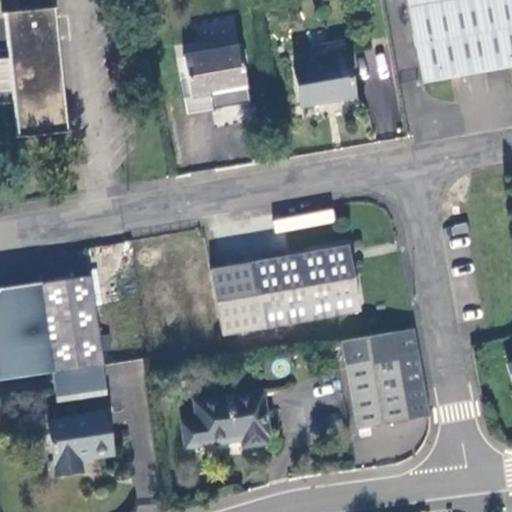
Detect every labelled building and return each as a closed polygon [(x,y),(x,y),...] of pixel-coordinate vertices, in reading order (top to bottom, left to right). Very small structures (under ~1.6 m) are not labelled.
[(511,0),(405,0),(421,79),(511,60),(511,0)] [(7,11),(12,57),(15,86),(21,135),(69,130),(56,5),(7,11)] [(184,56),(188,76),(192,97),(185,97),(188,112),(249,102),(239,46),(184,56)] [(355,94),(347,54),(293,64),(301,104),(355,94)] [(0,87),(15,86),(12,57),(0,58),(0,87)] [(192,97),(188,76),(181,77),(185,97),(192,97)] [(360,309),(348,245),(248,263),(211,271),(222,334),(360,309)] [(99,337),(90,277),(1,290),(0,291),(0,381),(54,374),(103,366),(101,352),(99,337)] [(428,396),(415,326),(344,338),(362,435),(372,433),(371,425),(430,414),(428,396)] [(114,335),(99,337),(101,352),(116,350),(114,335)] [(103,366),(54,374),(58,398),(107,391),(103,366)] [(266,439),(260,395),(192,405),(195,425),(180,427),(183,451),(201,448),(241,442),(242,452),(266,448),(264,439),(266,439)] [(112,455),(106,414),(49,422),(56,474),(83,470),(81,459),(112,455)]
